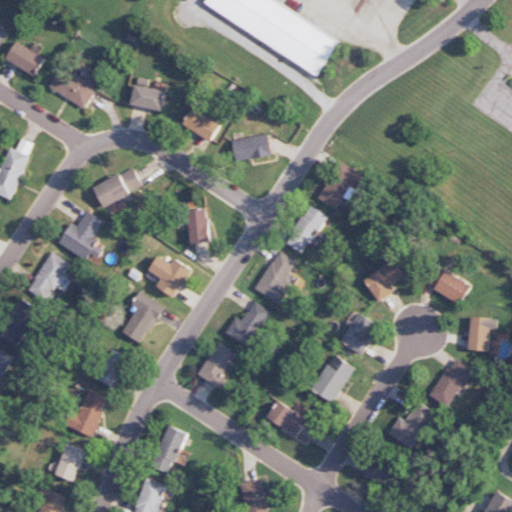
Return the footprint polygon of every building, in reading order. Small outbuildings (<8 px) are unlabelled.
[(213,0),(208,10),(320,73),(340,38),(272,0),(213,0)] [(0,47),(9,32),(0,26),(0,47)] [(37,76),(46,57),(17,42),(8,60),(37,76)] [(86,108),(102,82),(90,74),(85,81),(63,67),(51,87),(86,108)] [(163,111),(168,91),(136,84),(132,104),(163,111)] [(213,140),(222,123),(192,109),(184,127),(213,140)] [(272,155),(268,134),(233,140),(237,162),(272,155)] [(2,169),(0,167),(0,194),(12,199),(30,156),(11,148),(2,169)] [(350,200),(366,177),(342,161),(318,197),(336,209),(344,196),(350,200)] [(94,187),(105,207),(144,187),(134,167),(94,187)] [(327,234),(320,231),(329,217),(310,205),(287,244),(303,253),(309,242),(318,248),(327,234)] [(192,244),(211,241),(206,208),(187,211),(192,244)] [(88,260),(92,253),(100,258),(106,248),(93,240),(105,221),(88,211),(79,227),(72,223),(60,243),(88,260)] [(256,289),(278,303),(302,263),(280,250),(256,289)] [(66,292),(72,280),(65,277),(73,263),(52,251),(30,291),(47,300),(55,286),(66,292)] [(193,269),(175,259),(172,264),(158,255),(149,270),(163,279),(157,287),(175,298),(193,269)] [(392,285),(404,277),(394,261),(365,279),(379,302),(396,291),(392,285)] [(471,284),(440,269),(431,288),(463,303),(471,284)] [(165,306),(140,291),(132,305),(137,308),(123,332),(143,344),(165,306)] [(20,347),(41,309),(22,299),(2,337),(20,347)] [(272,311),(256,301),(243,321),(236,317),(226,332),(249,347),(272,311)] [(365,354),(372,337),(370,336),(376,322),(357,313),(343,344),(365,354)] [(491,329),(499,329),(499,318),(472,317),(470,350),(490,351),(491,329)] [(228,371),(238,353),(220,341),(199,374),(222,389),(231,373),(228,371)] [(0,383),(13,355),(0,349),(0,383)] [(98,379),(116,389),(132,359),(113,349),(98,379)] [(356,368),(336,355),(313,388),(333,402),(356,368)] [(433,397),(451,407),(473,367),(454,357),(433,397)] [(71,428),(93,437),(109,397),(88,388),(71,428)] [(268,420),(300,435),(308,417),(277,402),(268,420)] [(390,433),(413,448),(436,413),(420,402),(407,422),(401,417),(390,433)] [(187,433),(168,425),(152,466),(171,474),(187,433)] [(74,482),(87,451),(68,444),(56,474),(74,482)] [(365,477),(393,488),(400,471),(373,459),(365,477)] [(158,511),(167,485),(147,478),(135,511),(158,511)] [(268,511),(262,479),(240,484),(246,511),(268,511)] [(63,511),(69,498),(47,489),(39,511),(63,511)] [(511,511),(511,498),(496,491),(487,511),(511,511)]
